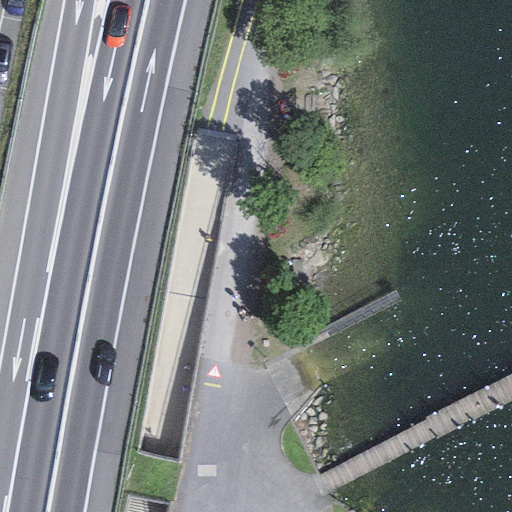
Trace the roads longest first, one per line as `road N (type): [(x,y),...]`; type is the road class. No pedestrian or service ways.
road 1 (trunk): [(67,511),(164,0)]
road 2 (trunk): [(126,0),(51,391)]
road 3 (trunk): [(82,0),(50,182),(51,391)]
road 4 (trunk): [(51,391),(28,511)]
